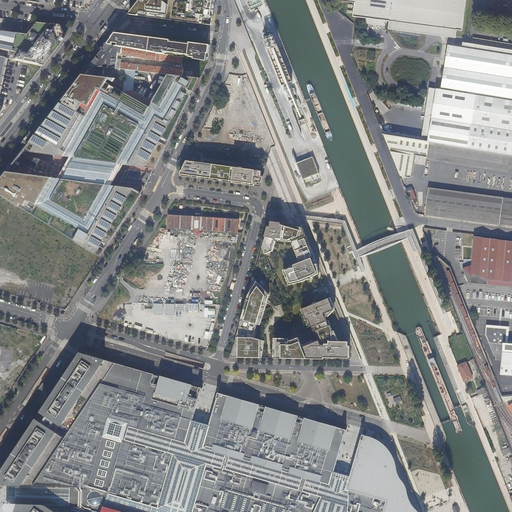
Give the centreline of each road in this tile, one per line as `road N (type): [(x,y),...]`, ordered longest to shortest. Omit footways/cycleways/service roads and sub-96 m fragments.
road 1 (residential): [(216,363),(259,209),(249,199),(163,188)]
road 2 (residential): [(213,376),(300,401),(309,395),(305,368),(216,363)]
road 3 (residential): [(74,329),(163,188)]
road 4 (primary): [(100,20),(0,149)]
road 5 (residential): [(163,188),(225,41)]
road 6 (residential): [(0,456),(70,349),(73,331)]
road 7 (residential): [(83,332),(213,376)]
road 8 (residential): [(216,363),(83,332)]
road 9 (residential): [(73,331),(57,340),(0,429)]
road 10 (unknown): [(108,192),(90,219),(80,219),(37,191),(41,162)]
road 11 (unknown): [(431,56),(400,50),(383,70),(404,88),(426,85),(431,74)]
